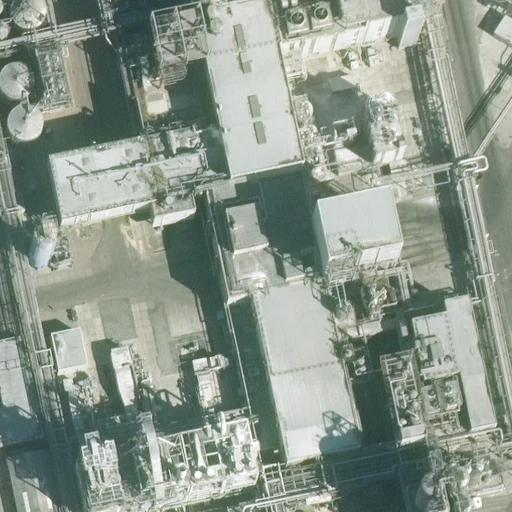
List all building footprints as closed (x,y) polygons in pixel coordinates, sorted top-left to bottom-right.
[(185,0),(229,198),(300,183),(276,65),(397,40),(398,51),(417,48),(414,36),(427,34),(420,0),(341,0),(267,16),(263,0),(185,0)] [(39,3),(16,1),(15,22),(38,23),(39,3)] [(497,33),(511,43),(511,15),(509,14),(497,33)] [(32,94),(33,89),(31,82),(29,78),(27,75),(21,71),(18,70),(13,69),(7,70),(4,71),(0,73),(0,104),(3,107),(7,109),(11,109),(18,109),(22,107),(26,104),(28,102),(31,98),(32,94)] [(334,93),(357,88),(354,74),(330,79),(334,93)] [(367,109),(380,168),(402,164),(389,105),(367,109)] [(42,139),(43,132),(41,125),(40,122),(37,118),(33,116),(30,114),(23,113),(20,113),(15,115),(10,119),(6,125),(5,132),(6,139),(8,142),(10,146),(15,149),(18,151),(23,151),(29,151),(33,149),(37,146),(39,144),(42,139)] [(140,152),(46,171),(58,234),(153,215),(140,152)] [(241,221),(281,471),(356,459),(330,295),(412,282),(401,217),(316,231),(320,260),(274,268),(267,217),(241,221)] [(442,331),(406,339),(419,398),(453,391),(466,448),(491,442),(464,314),(439,319),(442,331)] [(59,378),(88,372),(80,335),(52,341),(59,378)] [(0,446),(40,439),(34,407),(3,413),(1,397),(34,391),(25,337),(0,341),(0,446)] [(131,347),(113,351),(128,413),(150,408),(145,389),(141,389),(131,347)] [(197,373),(211,368),(207,357),(193,362),(197,373)] [(382,378),(399,461),(428,455),(410,372),(382,378)] [(199,375),(204,398),(214,396),(210,373),(199,375)] [(248,510),(249,437),(194,436),(193,454),(160,453),(161,439),(144,439),(143,463),(89,462),(87,511),(147,511),(148,508),(248,510)] [(9,458),(18,511),(57,511),(47,451),(9,458)]
